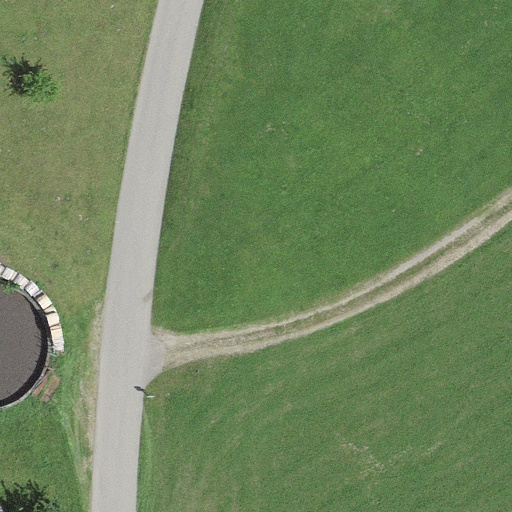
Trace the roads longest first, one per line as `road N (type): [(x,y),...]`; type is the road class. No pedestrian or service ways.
road 1 (unclassified): [(182,0),(138,216),(113,511)]
road 2 (track): [(122,354),(220,350),(366,305),(511,198)]
